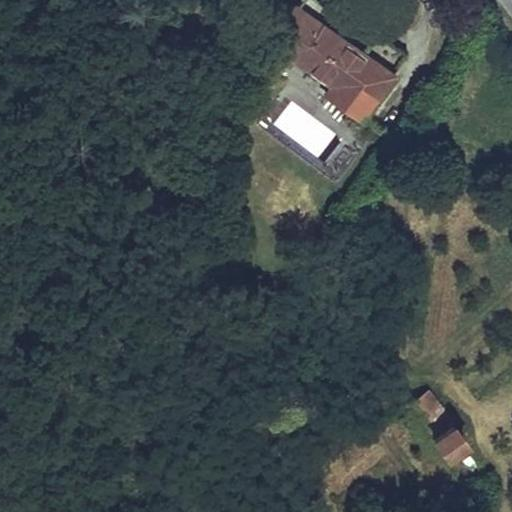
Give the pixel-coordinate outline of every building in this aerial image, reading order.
[(325,98),(355,121),(399,59),(366,36),(355,53),(288,10),(272,33),(297,49),(290,60),(331,90),(325,98)] [(170,20),(159,34),(183,52),(193,38),(170,20)] [(297,49),(272,33),(262,51),(286,66),(290,60),(297,49)] [(476,465),(420,382),(400,395),(456,479),(476,465)] [(300,484),(283,494),(292,511),(310,499),(300,484)]
